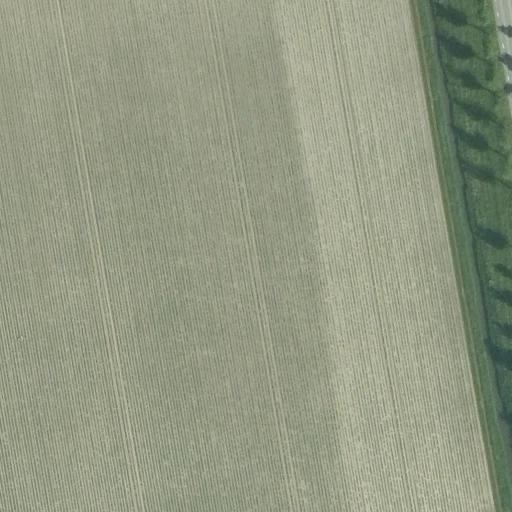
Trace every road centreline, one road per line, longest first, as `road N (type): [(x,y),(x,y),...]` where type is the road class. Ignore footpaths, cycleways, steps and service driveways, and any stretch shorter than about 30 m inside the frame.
road 1 (track): [(498,511),(407,0)]
road 2 (track): [(456,0),(511,322)]
